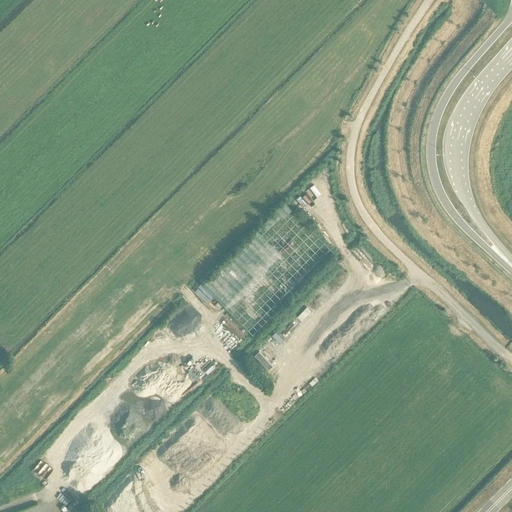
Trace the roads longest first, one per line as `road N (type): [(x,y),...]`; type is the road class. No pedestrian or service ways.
road 1 (track): [(511,359),(376,232),(352,187),(351,139),(428,0)]
road 2 (tertiary): [(511,17),(452,86),(430,149),(447,205),(511,269)]
road 3 (tertiary): [(511,260),(473,211),(456,155),(472,104),(511,58)]
